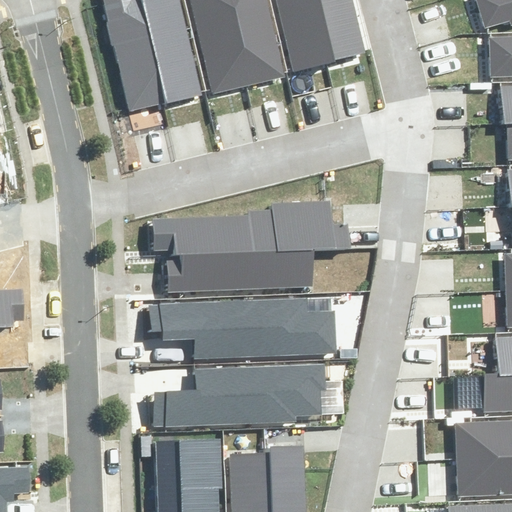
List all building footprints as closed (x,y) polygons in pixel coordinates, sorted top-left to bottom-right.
[(103,0),(129,107),(162,99),(138,0),(103,0)] [(138,0),(162,99),(201,90),(179,0),(138,0)] [(185,0),(208,90),(246,81),(226,0),(185,0)] [(226,0),(246,81),(279,73),(261,0),(226,0)] [(273,0),(291,72),(329,63),(313,0),(273,0)] [(313,0),(329,63),(362,55),(348,0),(313,0)] [(511,0),(474,0),(482,21),(510,11),(511,15),(511,0)] [(511,34),(489,35),(490,71),(511,69),(511,34)] [(498,123),(505,123),(511,122),(511,83),(498,83),(498,123)] [(149,217),(151,247),(174,245),(174,252),(306,246),(344,243),(343,222),(325,223),(324,198),(268,201),(268,206),(246,208),(246,212),(149,217)] [(163,262),(165,288),(307,282),(306,246),(174,252),(174,262),(163,262)] [(0,290),(0,324),(14,324),(14,320),(23,320),(22,289),(0,290)] [(178,329),(179,355),(325,351),(324,307),(295,308),(295,293),(149,297),(150,330),(178,329)] [(511,333),(491,334),(493,372),(511,371),(511,333)] [(153,380),(155,430),(287,425),(286,402),(313,401),(311,359),(186,364),(187,379),(153,380)] [(479,372),(480,408),(511,406),(511,371),(493,372),(479,372)] [(511,418),(452,420),(453,455),(511,453),(511,418)] [(221,511),(218,433),(150,436),(153,511),(221,511)] [(263,451),(265,511),(302,511),(300,445),(262,446),(263,451)] [(227,452),(229,511),(265,511),(263,451),(227,452)] [(511,453),(453,455),(454,492),(511,490),(511,453)] [(0,488),(13,488),(11,459),(0,459),(0,488)] [(511,511),(511,501),(446,503),(446,511),(511,511)]
